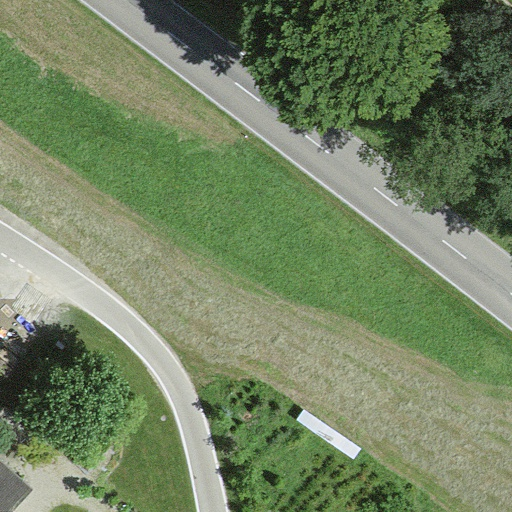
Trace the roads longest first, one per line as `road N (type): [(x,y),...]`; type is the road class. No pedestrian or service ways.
road 1 (secondary): [(114,0),(511,303)]
road 2 (unclassified): [(214,511),(183,391),(126,328),(0,246)]
